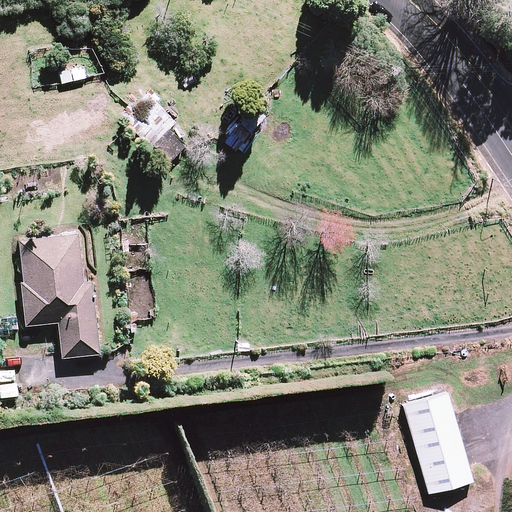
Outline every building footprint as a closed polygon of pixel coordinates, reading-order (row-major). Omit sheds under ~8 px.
[(84,78),(81,65),(58,70),(61,82),(84,78)] [(139,120),(128,111),(121,119),(152,147),(176,120),(145,92),(139,99),(150,108),(139,120)] [(327,123),(341,107),(329,97),(316,113),(327,123)] [(234,154),(267,114),(252,101),(218,141),(234,154)] [(61,191),(60,167),(45,168),(45,191),(61,191)] [(81,281),(77,233),(18,238),(25,323),(57,320),(60,354),(97,351),(92,280),(81,281)] [(470,478),(445,391),(402,403),(427,491),(470,478)]
